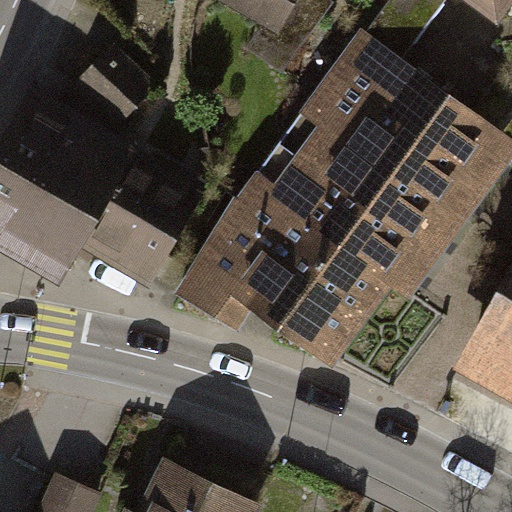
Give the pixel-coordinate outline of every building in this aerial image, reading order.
[(229,0),(277,27),(285,12),(292,0),(229,0)] [(328,6),(319,0),(292,0),(285,12),(310,31),(328,6)] [(248,204),(239,197),(180,292),(236,326),(254,298),(265,307),(329,353),(388,273),(387,272),(405,246),(407,247),(488,136),(450,108),(442,119),(426,108),(434,97),(429,93),(437,83),(413,66),(405,76),(397,70),(394,74),(360,50),(311,117),(321,124),(278,184),(268,177),(248,204)] [(99,101),(120,121),(153,88),(114,51),(80,83),(99,101)] [(75,123),(29,96),(0,143),(0,238),(20,250),(48,204),(57,198),(64,189),(55,183),(87,129),(75,123)] [(120,121),(99,101),(75,123),(87,129),(102,138),(120,121)] [(102,138),(87,129),(55,183),(64,189),(57,198),(48,204),(20,250),(62,275),(76,251),(89,258),(98,244),(153,275),(199,194),(102,138)] [(511,274),(456,376),(511,406),(511,274)] [(124,511),(257,511),(163,463),(137,511),(128,511),(125,510),(124,511)] [(79,484),(59,475),(42,511),(98,511),(105,496),(79,484)]
